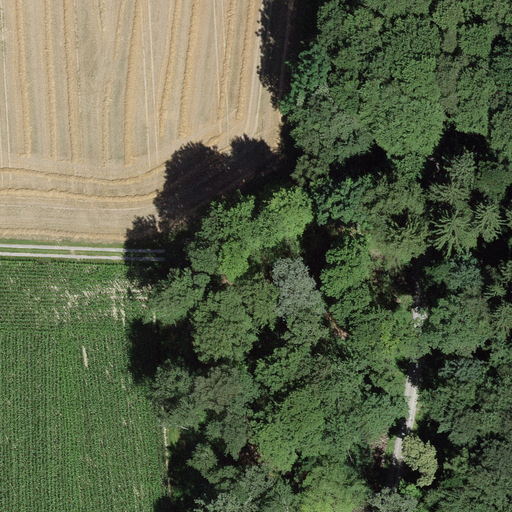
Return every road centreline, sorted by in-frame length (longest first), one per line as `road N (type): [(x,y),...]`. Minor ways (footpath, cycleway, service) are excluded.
road 1 (track): [(460,0),(382,511)]
road 2 (track): [(0,248),(425,258)]
